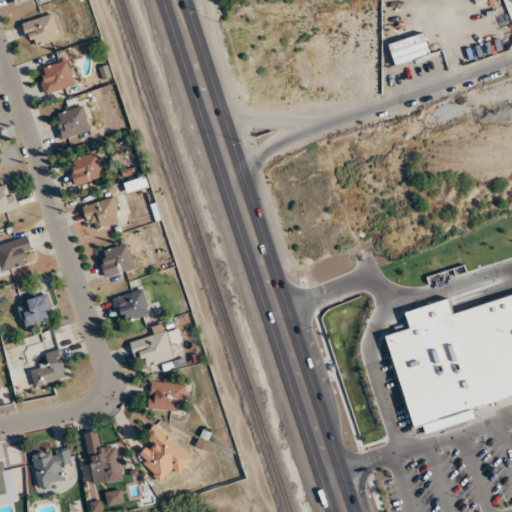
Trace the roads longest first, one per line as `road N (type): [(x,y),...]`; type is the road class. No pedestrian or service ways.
road 1 (primary): [(175,0),(343,511)]
road 2 (residential): [(0,426),(87,409),(101,401),(106,385),(0,48)]
road 3 (residential): [(331,123),(511,59)]
